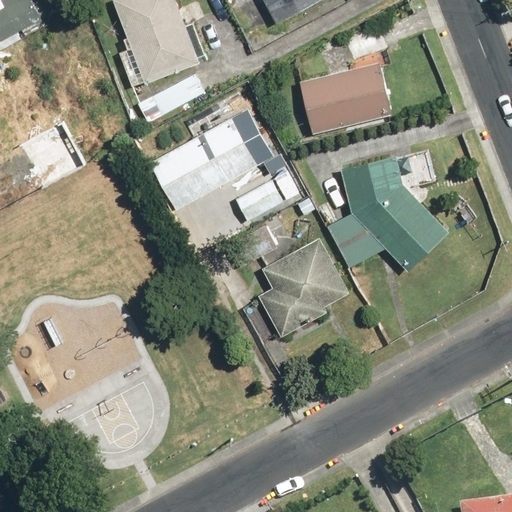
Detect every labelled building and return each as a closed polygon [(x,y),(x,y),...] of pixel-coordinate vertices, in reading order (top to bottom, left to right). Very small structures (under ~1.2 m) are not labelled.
[(139,91),(153,86),(208,64),(182,0),(126,0),(120,2),(139,50),(125,55),(139,91)] [(273,0),(286,23),(327,0),(273,0)] [(0,52),(29,39),(13,5),(0,10),(0,52)] [(388,22),(348,41),(359,63),(399,45),(388,22)] [(390,62),(304,82),(315,131),(401,111),(390,62)] [(210,95),(200,74),(144,101),(154,123),(210,95)] [(233,120),(228,109),(201,123),(207,134),(158,161),(185,209),(267,164),(240,116),(233,120)] [(93,164),(68,118),(22,143),(47,189),(93,164)] [(457,237),(410,185),(403,157),(352,167),(361,214),(335,226),(355,268),(396,248),(416,272),(457,237)] [(334,169),(317,176),(329,202),(346,194),(334,169)] [(291,200),(278,178),(241,200),(254,222),(291,200)] [(329,312),(325,305),(354,291),(325,235),(270,263),(283,289),(269,296),(287,333),(329,312)] [(469,511),(511,511),(511,498),(469,504),(469,511)]
